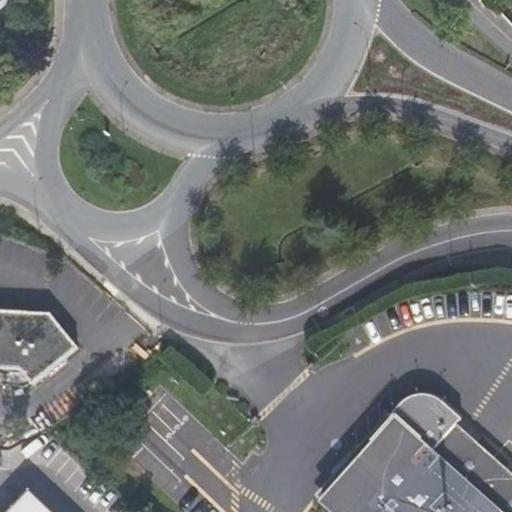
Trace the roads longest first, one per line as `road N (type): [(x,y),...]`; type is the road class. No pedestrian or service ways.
road 1 (tertiary): [(511,236),(453,240),(397,260),(280,319),(247,325),(214,318)]
road 2 (secondary): [(304,106),(398,108),(511,144)]
road 3 (tertiary): [(69,212),(87,244),(129,285),(166,306),(214,318)]
road 4 (secondary): [(90,37),(105,70),(157,119),(227,134)]
road 5 (secondary): [(511,92),(421,44),(376,0)]
road 6 (secondary): [(304,106),(347,49),(355,0)]
road 7 (tertiary): [(214,318),(169,249),(170,212)]
